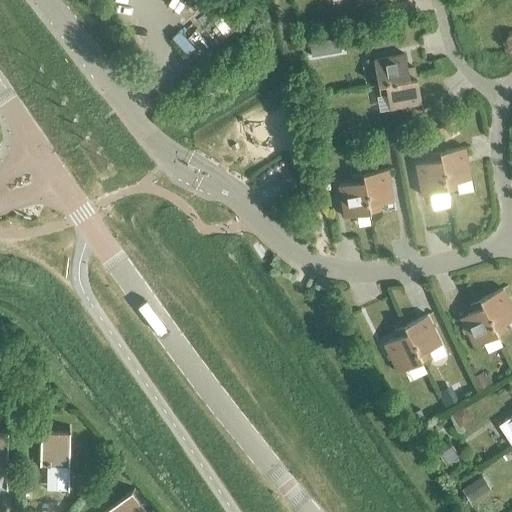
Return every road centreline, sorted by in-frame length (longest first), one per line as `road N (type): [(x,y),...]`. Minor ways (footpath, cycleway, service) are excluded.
road 1 (unclassified): [(300,257),(205,176),(170,158),(43,0)]
road 2 (tertiary): [(308,511),(93,232)]
road 3 (residential): [(236,511),(81,289),(76,269),(93,232)]
road 4 (unclassified): [(300,257),(418,269),(511,238)]
